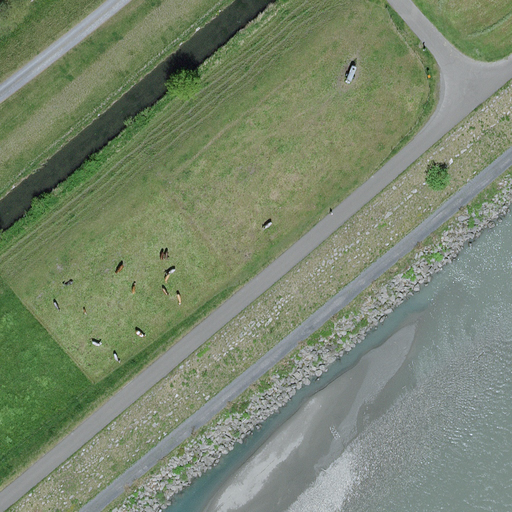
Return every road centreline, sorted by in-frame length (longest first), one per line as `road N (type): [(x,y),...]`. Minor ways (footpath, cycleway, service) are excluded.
road 1 (track): [(511,65),(0,502)]
road 2 (track): [(89,511),(511,154)]
road 3 (track): [(120,0),(0,92)]
road 4 (track): [(398,0),(480,92)]
